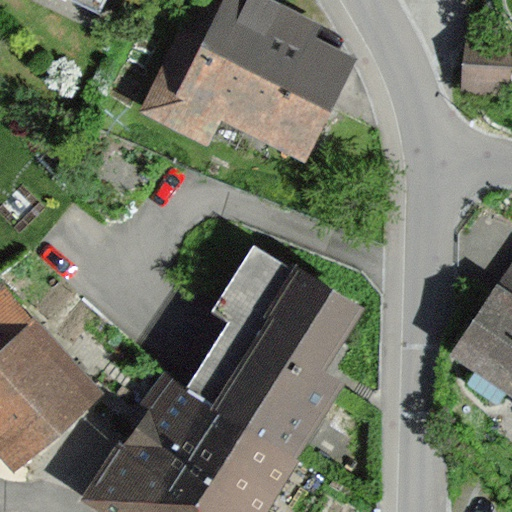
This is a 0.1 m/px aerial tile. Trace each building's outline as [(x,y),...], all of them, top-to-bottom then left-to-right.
[(72,0),(96,11),(101,0),(72,0)] [(316,22),(270,0),(185,0),(131,110),(203,145),(216,120),(299,161),(351,56),(310,35),(316,22)] [(459,35),(454,91),(500,95),(505,39),(459,35)] [(222,317),(177,386),(292,457),(342,380),(323,367),(358,303),(241,241),(206,307),(222,317)] [(511,250),(445,351),(511,395),(511,250)] [(101,391),(0,277),(0,466),(6,474),(101,391)] [(160,376),(117,435),(235,511),(255,511),(292,457),(177,386),(160,376)] [(95,511),(235,511),(117,435),(74,498),(95,511)]
